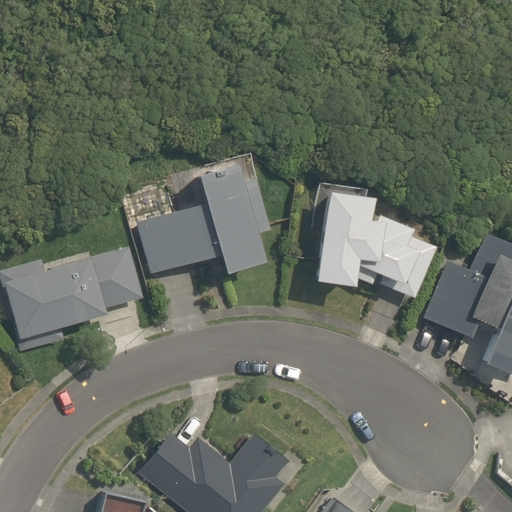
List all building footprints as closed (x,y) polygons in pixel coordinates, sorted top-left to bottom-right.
[(263,261),(255,233),(269,229),(255,178),(241,182),(235,162),(195,174),(203,202),(134,221),(149,273),(218,255),(223,273),(263,261)] [(327,191),(313,281),(351,286),(353,276),(370,284),(371,281),(412,298),(434,246),(407,235),(410,228),(376,214),(373,220),(367,219),(370,197),(327,191)] [(469,337),(477,319),(496,327),(481,361),(511,375),(511,373),(511,243),(484,233),(468,269),(446,260),(422,317),(469,337)] [(0,269),(0,283),(18,351),(63,339),(59,326),(104,314),(102,308),(141,298),(126,245),(47,269),(45,262),(41,263),(40,258),(0,269)] [(169,432),(136,471),(187,511),(259,511),(282,483),(273,477),(287,460),(253,433),(228,463),(196,437),(188,447),(169,432)] [(139,511),(143,501),(102,492),(97,511),(139,511)] [(351,511),(333,498),(322,511),(351,511)]
